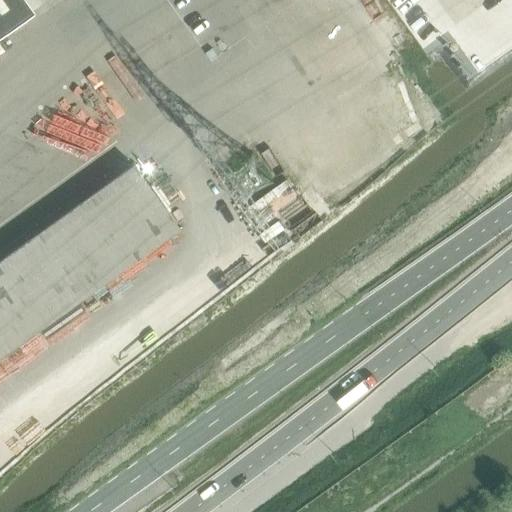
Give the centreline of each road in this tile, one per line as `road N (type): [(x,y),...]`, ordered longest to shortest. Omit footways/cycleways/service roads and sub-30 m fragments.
road 1 (primary): [(191,511),(511,263)]
road 2 (primary): [(199,511),(511,291)]
road 3 (primary): [(235,511),(476,399),(511,373)]
road 4 (primary): [(511,185),(287,371)]
road 5 (primary): [(511,210),(287,371)]
road 6 (primary): [(287,371),(91,511)]
